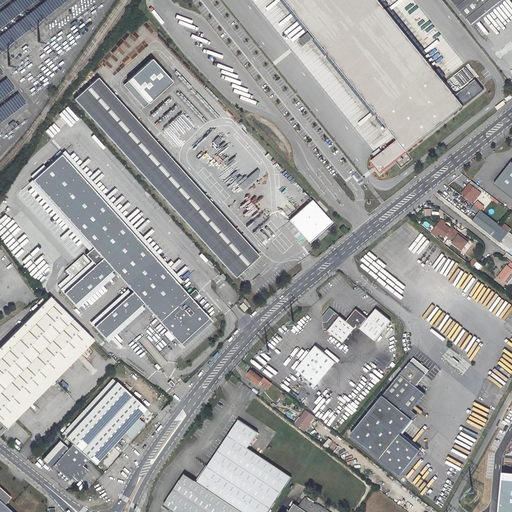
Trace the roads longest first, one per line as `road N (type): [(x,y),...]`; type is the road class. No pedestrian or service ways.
road 1 (secondary): [(223,361),(419,189)]
road 2 (secondary): [(223,361),(184,404),(118,511)]
road 3 (secondary): [(130,511),(223,361)]
road 4 (residential): [(447,511),(511,393)]
